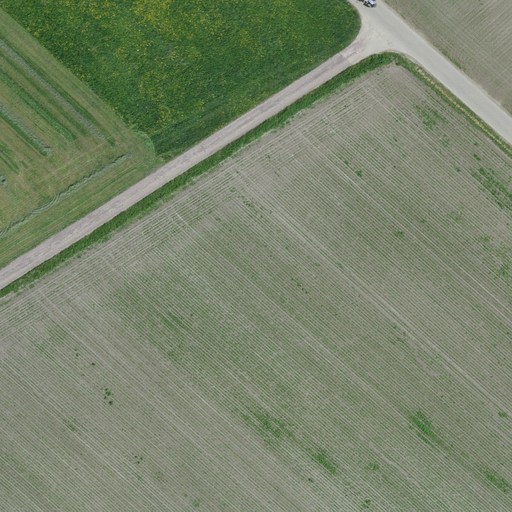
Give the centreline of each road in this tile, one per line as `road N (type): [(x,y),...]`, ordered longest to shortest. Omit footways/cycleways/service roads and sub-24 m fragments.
road 1 (track): [(0,291),(409,32)]
road 2 (unclassified): [(511,123),(374,0)]
